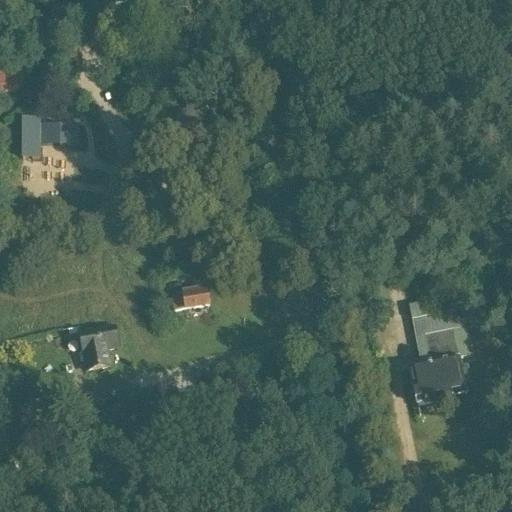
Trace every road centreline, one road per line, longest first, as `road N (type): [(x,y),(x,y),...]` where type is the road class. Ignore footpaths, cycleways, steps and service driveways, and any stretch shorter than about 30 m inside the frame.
road 1 (unclassified): [(356,511),(251,0)]
road 2 (track): [(320,341),(73,397)]
road 3 (track): [(104,230),(163,56),(160,0)]
road 4 (track): [(182,371),(204,446),(204,511)]
